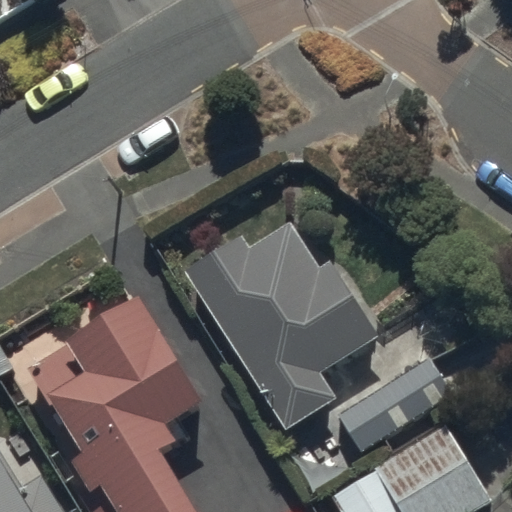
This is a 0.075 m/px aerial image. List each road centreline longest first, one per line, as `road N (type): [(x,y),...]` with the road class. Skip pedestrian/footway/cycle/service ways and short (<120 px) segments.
road 1 (residential): [(0,163),(263,0)]
road 2 (residential): [(370,0),(511,110)]
